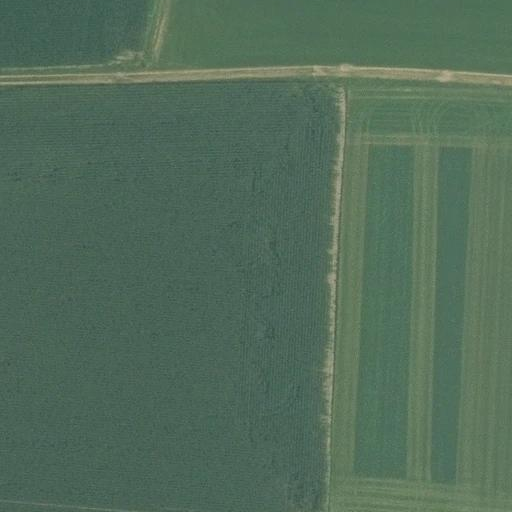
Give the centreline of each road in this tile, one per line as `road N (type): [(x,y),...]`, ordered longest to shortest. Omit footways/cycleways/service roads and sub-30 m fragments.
road 1 (track): [(511,81),(353,73),(157,78)]
road 2 (track): [(157,78),(0,85)]
